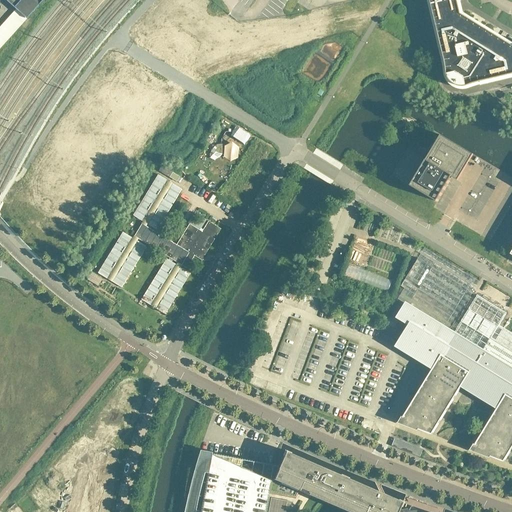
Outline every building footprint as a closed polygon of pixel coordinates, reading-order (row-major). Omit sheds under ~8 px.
[(4,0),(9,4),(10,3),(26,19),(42,0),(4,0)] [(475,83),(480,82),(488,80),(511,74),(511,45),(461,14),(457,0),(430,0),(442,52),(444,60),(446,69),(446,71),(446,73),(447,74),(447,75),(447,76),(448,78),(449,79),(449,80),(450,81),(451,82),(452,83),(454,85),(457,86),(458,86),(459,86),(460,87),(462,87),(463,87),(465,87),(466,86),(467,86),(468,86),(469,85),(475,83)] [(458,181),(474,155),(441,135),(427,160),(408,149),(392,175),(437,202),(452,177),(458,181)] [(98,278),(124,292),(147,248),(166,258),(141,305),(167,319),(191,274),(187,273),(194,259),(202,263),(219,231),(208,225),(202,234),(188,227),(177,247),(157,237),(182,191),(156,177),(134,220),(142,224),(133,241),(121,235),(98,278)] [(417,259),(401,286),(404,288),(415,295),(419,289),(432,268),(417,259)] [(343,279),(388,293),(392,281),(347,267),(343,279)] [(408,325),(395,347),(432,369),(400,422),(432,435),(462,386),(498,407),(472,450),(504,462),(511,448),(511,334),(498,326),(506,312),(478,295),(455,332),(450,329),(459,314),(419,289),(415,295),(404,288),(398,299),(405,303),(396,318),(408,325)] [(402,511),(398,510),(401,504),(399,503),(400,502),(390,497),(390,499),(388,498),(389,497),(379,492),(378,494),(377,493),(377,492),(348,479),(348,478),(340,474),(339,475),(290,454),(290,453),(285,450),(282,456),(283,456),(279,467),(277,466),(211,454),(200,511),(402,511)]
